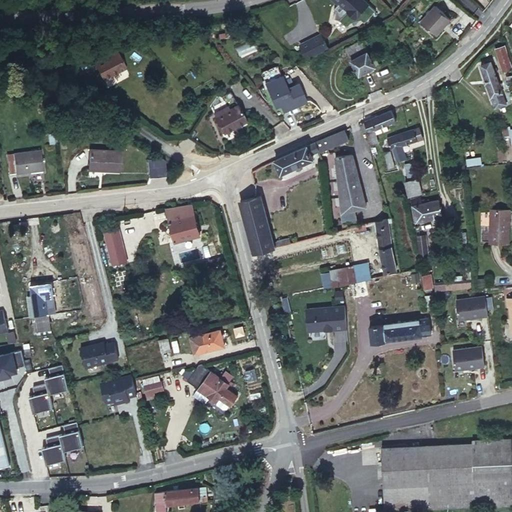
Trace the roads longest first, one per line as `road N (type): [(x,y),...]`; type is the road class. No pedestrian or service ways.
road 1 (residential): [(500,0),(432,75),(218,173)]
road 2 (residential): [(287,445),(125,479),(0,486)]
road 3 (residential): [(218,173),(287,445)]
road 4 (residential): [(0,18),(244,0)]
road 5 (residential): [(287,445),(511,397)]
road 6 (residential): [(0,69),(69,88),(201,165)]
road 7 (residential): [(218,173),(147,191),(0,209)]
road 8 (unknown): [(421,81),(447,207)]
road 9 (unknown): [(249,285),(372,260)]
